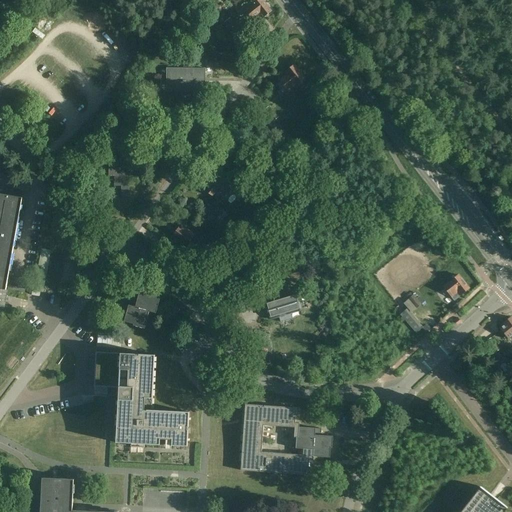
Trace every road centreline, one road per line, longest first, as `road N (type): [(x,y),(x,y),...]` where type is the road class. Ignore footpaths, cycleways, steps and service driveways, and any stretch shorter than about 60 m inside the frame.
road 1 (secondary): [(511,276),(301,15)]
road 2 (residential): [(398,394),(339,396),(259,379),(180,290),(147,261),(126,255)]
road 3 (unclassified): [(126,255),(133,231),(301,15)]
road 4 (residential): [(434,358),(511,458)]
road 5 (unclassified): [(351,511),(398,394)]
